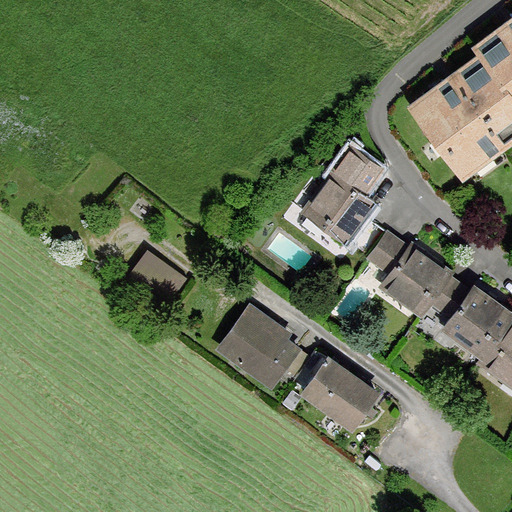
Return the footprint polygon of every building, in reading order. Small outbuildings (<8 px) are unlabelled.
[(511,22),(478,48),(484,56),(511,92),(511,22)] [(452,149),(466,169),(511,135),(511,92),(484,56),(419,104),(433,124),(428,127),(448,153),(452,149)] [(338,173),(362,191),(380,165),(356,147),(338,173)] [(336,172),(307,212),(345,240),(364,213),(374,200),(362,191),(338,173),(336,172)] [(220,221),(212,231),(226,243),(234,234),(220,221)] [(391,272),(409,247),(388,231),(370,257),(391,272)] [(432,301),(450,275),(452,273),(411,244),(409,247),(391,272),(384,283),(424,312),(432,301)] [(147,253),(126,283),(161,308),(182,278),(147,253)] [(453,316),(471,290),(450,275),(432,301),(453,316)] [(486,354),(510,320),(511,316),(511,313),(474,286),(471,290),(453,316),(446,325),(486,354)] [(251,306),(223,347),(272,381),(297,346),(284,337),(288,332),(251,306)] [(511,321),(510,320),(486,354),(481,360),(511,381),(511,321)] [(330,358),(306,391),(352,425),(376,391),(330,358)]
